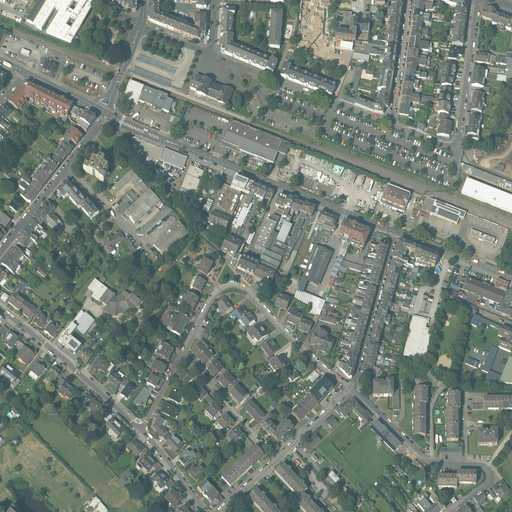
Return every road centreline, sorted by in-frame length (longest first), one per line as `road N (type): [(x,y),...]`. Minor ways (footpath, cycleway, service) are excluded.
road 1 (secondary): [(105,113),(395,231)]
road 2 (residential): [(183,352),(215,291),(235,282),(351,386)]
road 3 (residential): [(451,511),(486,486),(487,468),(431,461),(351,386)]
road 4 (residential): [(390,123),(457,142),(478,0)]
road 5 (residential): [(209,54),(390,123)]
road 6 (residential): [(141,430),(0,309)]
road 7 (residential): [(105,113),(0,248)]
road 8 (residential): [(395,231),(351,386)]
road 9 (residential): [(183,352),(277,454)]
road 10 (secondary): [(395,231),(511,277)]
road 11 (residential): [(409,0),(390,123)]
